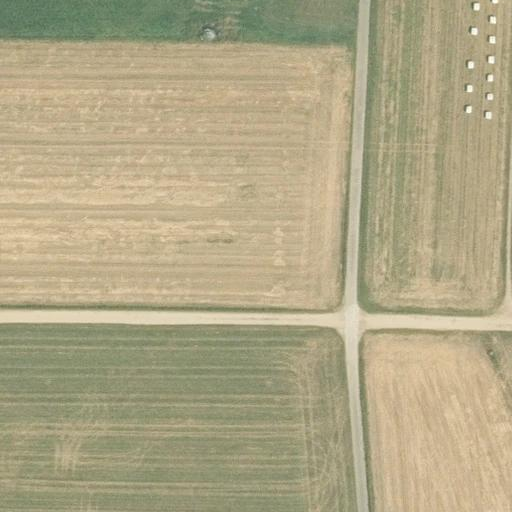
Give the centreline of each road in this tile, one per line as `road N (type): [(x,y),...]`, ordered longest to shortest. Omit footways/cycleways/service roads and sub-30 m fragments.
road 1 (track): [(0,323),(348,324)]
road 2 (track): [(362,0),(348,324)]
road 3 (track): [(348,324),(362,511)]
road 4 (track): [(348,324),(508,324)]
